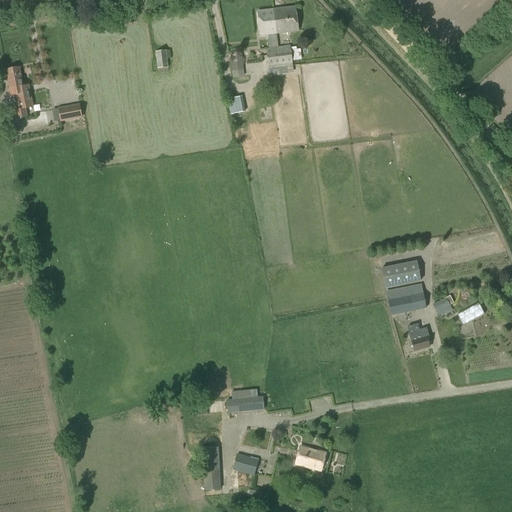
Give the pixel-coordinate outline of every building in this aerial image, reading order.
[(260,35),(275,33),(273,10),(257,11),(260,35)] [(292,66),(290,46),(266,48),(269,69),(269,76),(288,74),(287,67),(292,66)] [(157,69),(168,68),(166,51),(155,52),(157,69)] [(232,78),(244,76),(241,52),(230,53),(232,78)] [(18,86),(22,85),(18,66),(4,69),(8,89),(10,89),(12,95),(15,94),(19,93),(18,86)] [(19,93),(15,94),(18,109),(14,110),(16,117),(26,115),(25,108),(32,106),(27,84),(22,85),(18,86),(19,93)] [(235,114),(245,112),(242,97),(232,99),(235,114)] [(60,122),(82,118),(80,104),(57,108),(60,122)] [(420,282),(416,261),(381,268),(385,289),(420,282)] [(391,316),(426,309),(421,285),(386,292),(391,316)] [(439,317),(452,311),(446,298),(433,305),(439,317)] [(481,303),(459,314),(465,326),(488,315),(481,303)] [(417,331),(415,325),(408,327),(407,328),(409,334),(408,334),(414,352),(429,347),(426,338),(429,337),(426,328),(417,331)] [(228,414),(264,410),(262,397),(226,401),(228,414)] [(321,472),(326,453),(300,446),(294,465),(321,472)] [(204,491),(221,490),(218,447),(201,448),(204,491)] [(253,475),(257,460),(236,454),(232,470),(253,475)]
